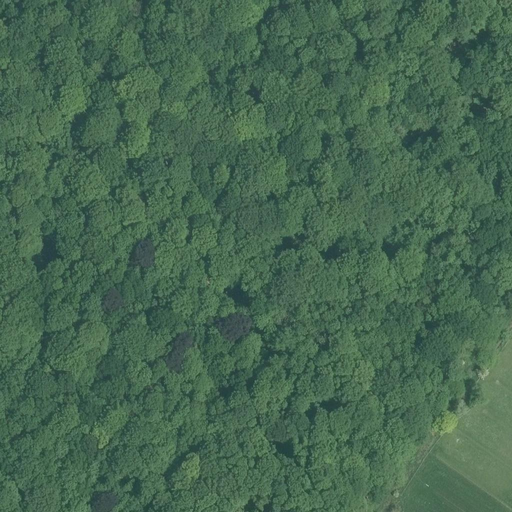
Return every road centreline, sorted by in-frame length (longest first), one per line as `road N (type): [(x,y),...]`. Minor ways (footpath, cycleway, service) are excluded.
road 1 (track): [(240,390),(504,0)]
road 2 (track): [(511,322),(378,511)]
